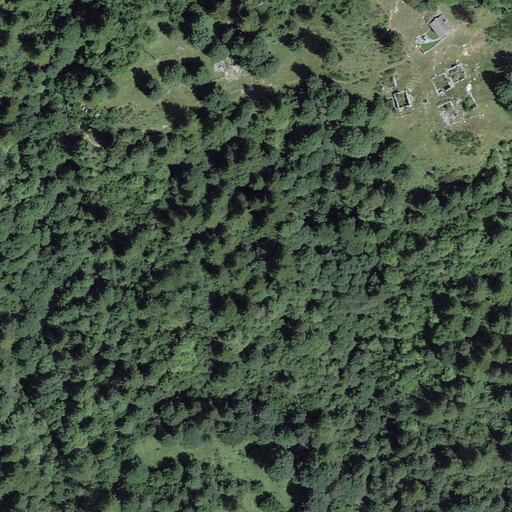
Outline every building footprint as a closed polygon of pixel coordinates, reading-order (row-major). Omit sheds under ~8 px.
[(453,27),(443,14),(431,23),(441,36),(453,27)] [(244,56),(231,56),(231,66),(244,66),(244,56)] [(466,78),(459,64),(446,70),(453,84),(466,78)] [(396,89),(393,74),(381,76),(384,91),(396,89)] [(451,88),(444,74),(431,80),(438,94),(451,88)] [(410,105),(406,91),(394,95),(399,109),(410,105)] [(476,106),(470,92),(457,98),(464,112),(476,106)] [(395,110),(392,97),(383,99),(386,112),(395,110)] [(457,116),(451,102),(438,108),(445,122),(457,116)] [(310,439),(299,442),(301,450),(312,447),(310,439)] [(292,443),(285,444),(287,453),(294,451),(292,443)]
